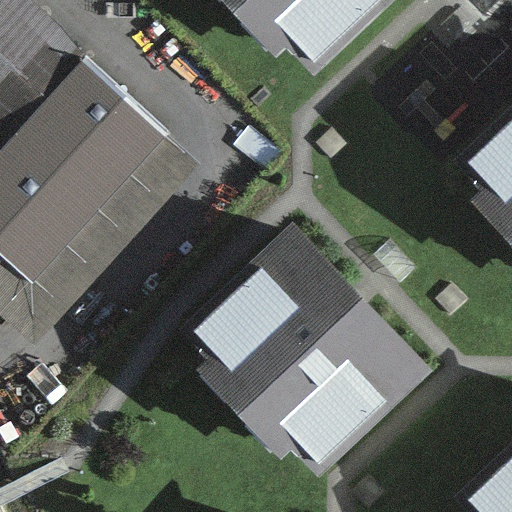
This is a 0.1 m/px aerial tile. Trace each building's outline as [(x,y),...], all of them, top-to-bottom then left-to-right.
[(0,0),(0,100),(63,31),(28,0),(0,0)] [(297,55),(357,0),(213,0),(245,35),(263,18),(297,55)] [(0,244),(22,264),(155,113),(73,42),(0,124),(0,244)] [(511,55),(425,142),(460,178),(446,192),(511,258),(511,55)] [(319,471),(422,375),(293,237),(188,335),(217,365),(205,376),(281,458),(295,445),(319,471)] [(511,511),(511,428),(459,480),(479,500),(466,511),(511,511)]
